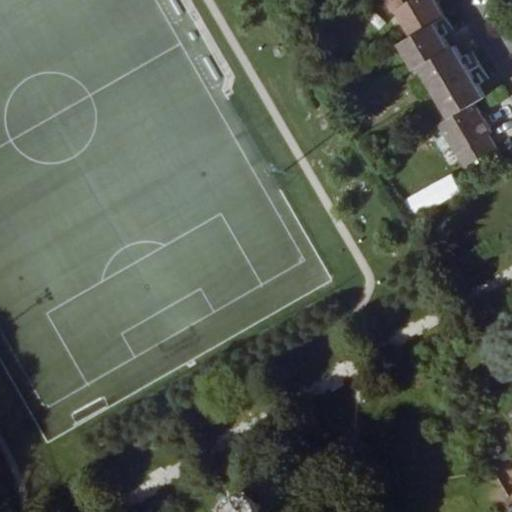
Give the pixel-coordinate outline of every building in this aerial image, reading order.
[(386,0),(394,13),(399,10),(413,34),(446,16),(436,0),(386,0)] [(446,16),(413,34),(399,42),(414,71),(419,67),(452,47),(445,35),(454,30),(446,16)] [(419,67),(434,92),(471,70),(463,57),(456,45),(452,47),(419,67)] [(434,92),(449,118),(477,102),(487,97),(478,84),(471,70),(434,92)] [(466,166),(497,147),(490,134),(493,131),(477,102),(449,118),(441,122),(466,166)] [(419,217),(466,191),(456,173),(409,199),(419,217)] [(473,278),(502,269),(495,246),(466,254),(473,278)] [(269,511),(268,509),(266,505),(262,503),(258,501),(253,502),(249,504),(246,506),(243,510),(242,511),(269,511)]
